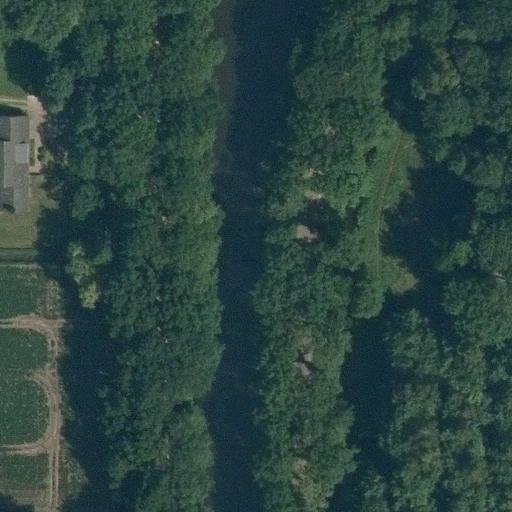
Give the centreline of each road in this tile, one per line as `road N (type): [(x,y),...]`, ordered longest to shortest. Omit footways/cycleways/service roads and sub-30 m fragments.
road 1 (unclassified): [(302,511),(309,208),(366,0)]
road 2 (track): [(151,0),(164,312),(162,511)]
